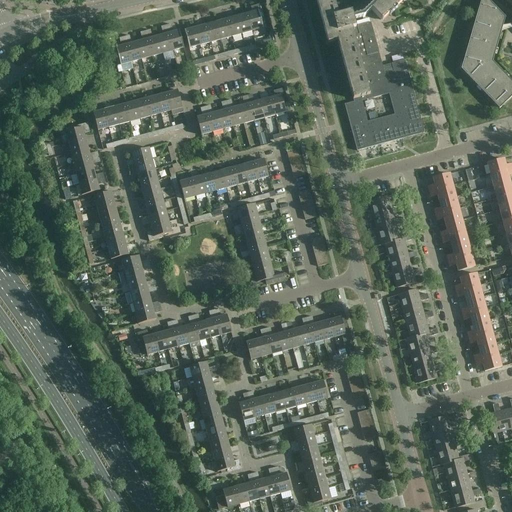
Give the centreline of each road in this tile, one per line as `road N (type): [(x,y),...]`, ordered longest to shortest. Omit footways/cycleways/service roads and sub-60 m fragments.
road 1 (primary): [(151,511),(66,363),(0,278)]
road 2 (residential): [(301,511),(287,457),(250,467),(230,389),(250,383),(231,308)]
road 3 (residential): [(469,397),(406,165)]
road 4 (residential): [(115,151),(170,313),(222,300),(231,308)]
road 5 (primary): [(0,316),(120,511)]
road 6 (residential): [(316,287),(276,143)]
road 7 (residential): [(373,507),(336,363)]
road 8 (residential): [(445,155),(414,39),(388,45)]
road 9 (residential): [(399,414),(359,275)]
road 10 (residential): [(115,151),(194,131),(182,87),(194,84)]
road 11 (residential): [(337,180),(301,55)]
